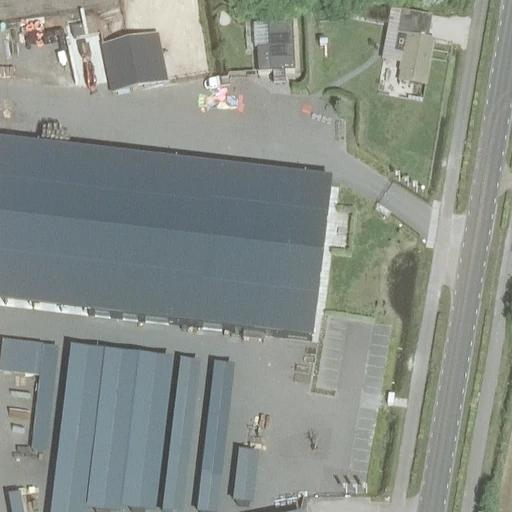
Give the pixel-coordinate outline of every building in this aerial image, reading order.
[(367,7),(364,22),(388,26),(390,13),(390,11),(367,7)] [(401,15),(398,29),(409,31),(411,17),(401,15)] [(292,24),(255,26),(257,76),(272,75),(273,84),(285,83),(284,74),(294,74),(292,24)] [(397,37),(394,55),(404,56),(402,67),(400,68),(399,71),(401,73),(400,76),(413,78),(412,85),(425,87),(433,43),(426,42),(397,37)] [(103,50),(112,95),(165,84),(155,39),(103,50)] [(277,138),(305,139),(305,130),(278,129),(277,138)] [(0,144),(0,225),(97,237),(203,249),(213,169),(0,144)] [(97,237),(88,316),(242,334),(264,337),(311,343),(330,183),(213,169),(203,249),(97,237)] [(0,306),(88,316),(97,237),(0,225),(0,306)] [(131,426),(164,430),(172,365),(139,361),(131,426)] [(180,363),(162,511),(183,511),(201,365),(180,363)] [(214,366),(196,511),(218,511),(235,369),(214,366)] [(5,386),(7,402),(112,386),(109,371),(5,386)] [(239,454),(233,506),(254,509),(260,457),(239,454)]
